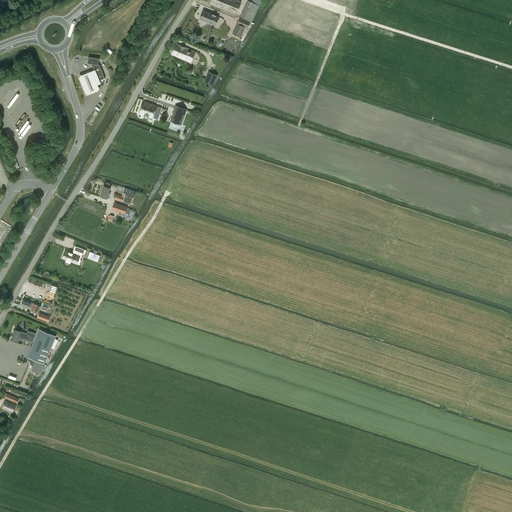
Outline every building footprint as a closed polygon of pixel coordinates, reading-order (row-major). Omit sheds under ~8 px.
[(209,0),(209,3),(214,5),(236,14),(241,2),(237,0),(209,0)] [(248,0),(242,13),(253,18),(261,0),(251,0),(251,2),(248,0)] [(290,21),(324,31),(330,13),(296,3),(290,21)] [(215,25),(219,17),(203,10),(199,19),(215,25)] [(253,18),(242,13),(240,17),(251,22),(253,18)] [(248,27),(250,22),(240,18),(238,23),(248,27)] [(241,37),(245,27),(237,23),(233,34),(241,37)] [(191,63),(195,51),(175,43),(171,54),(191,63)] [(94,70),(94,71),(95,71),(98,81),(99,81),(104,79),(105,79),(105,78),(99,65),(98,65),(92,64),(94,70)] [(79,74),(77,75),(85,94),(87,94),(92,92),(99,89),(97,84),(100,83),(95,68),(92,70),(85,72),(79,74)] [(207,75),(204,82),(212,85),(215,78),(207,75)] [(11,101),(18,90),(14,88),(8,99),(11,101)] [(21,104),(22,103),(17,99),(10,107),(13,109),(10,113),(15,117),(23,106),(21,104)] [(143,101),(139,113),(153,118),(154,118),(153,119),(157,120),(161,108),(157,107),(157,108),(156,108),(157,106),(143,101)] [(186,109),(176,106),(170,121),(180,125),(186,109)] [(20,127),(29,115),(24,112),(15,124),(20,127)] [(19,133),(25,136),(32,122),(26,119),(19,133)] [(110,188),(103,186),(100,196),(107,198),(109,198),(110,193),(109,192),(110,188)] [(124,188),(123,193),(125,194),(124,197),(116,194),(114,199),(130,204),(134,191),(124,188)] [(114,203),(112,209),(124,213),(128,214),(129,209),(126,208),(126,207),(114,203)] [(79,259),(81,253),(82,253),(84,254),(86,250),(77,247),(74,253),(65,250),(62,258),(67,260),(66,262),(70,263),(70,261),(77,264),(77,263),(79,264),(81,260),(80,260),(79,259)] [(32,309),(38,312),(41,306),(34,303),(23,299),(21,305),(29,308),(30,306),(32,307),(32,309)] [(37,315),(36,317),(42,319),(45,320),(47,315),(43,314),(38,312),(37,315)] [(35,332),(28,330),(27,333),(20,331),(14,329),(11,340),(17,342),(19,337),(32,341),(35,332)] [(27,357),(26,359),(31,362),(32,359),(36,360),(35,361),(33,365),(34,366),(33,368),(32,369),(33,370),(35,371),(37,372),(40,373),(43,367),(44,368),(45,364),(44,364),(56,336),(39,329),(28,357),(27,357)] [(17,403),(19,398),(7,393),(5,398),(17,403)] [(2,408),(13,413),(16,405),(5,400),(2,408)]
